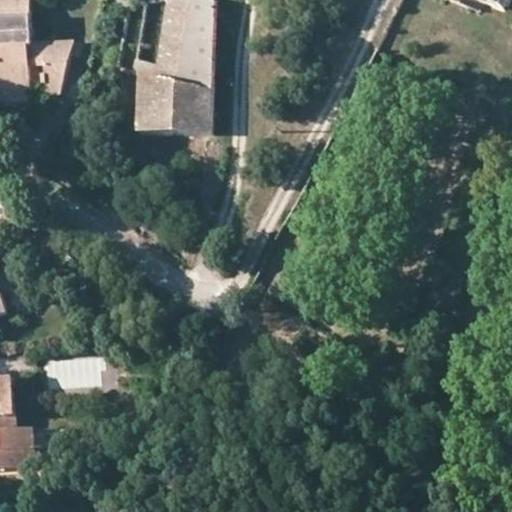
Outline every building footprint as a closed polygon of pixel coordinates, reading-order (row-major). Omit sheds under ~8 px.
[(0,49),(0,48),(0,87),(33,87),(33,67),(48,66),(49,94),(64,94),(76,44),(65,45),(35,46),(32,0),(0,0),(0,36),(0,49)] [(159,82),(161,68),(141,63),(138,76),(146,79),(144,137),(215,136),(218,5),(205,0),(195,0),(183,86),(159,82)] [(173,0),(161,68),(159,82),(183,86),(195,0),(173,0)] [(511,0),(473,0),(509,13),(511,3),(511,0)] [(0,103),(34,102),(33,87),(0,87),(0,103)] [(0,316),(10,314),(5,294),(0,295),(0,316)] [(0,469),(26,468),(25,451),(35,450),(34,429),(18,430),(15,380),(0,381),(0,469)]
